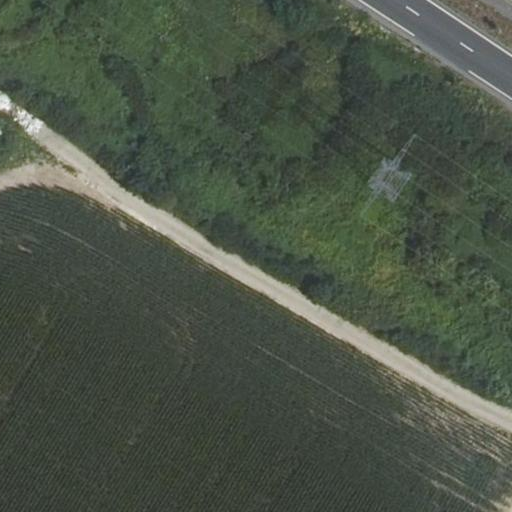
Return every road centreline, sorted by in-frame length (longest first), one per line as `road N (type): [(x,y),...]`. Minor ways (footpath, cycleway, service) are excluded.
road 1 (track): [(0,102),(134,201),(412,372),(511,419)]
road 2 (motorway): [(395,0),(511,77)]
